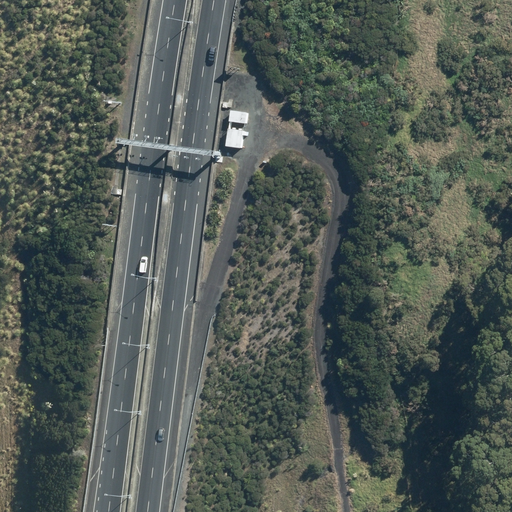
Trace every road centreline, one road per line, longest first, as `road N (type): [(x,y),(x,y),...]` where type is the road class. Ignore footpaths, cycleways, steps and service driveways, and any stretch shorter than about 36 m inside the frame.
road 1 (track): [(153,472),(256,166),(271,146),(307,150),(342,226),(324,381),(342,511)]
road 2 (motorway): [(108,511),(174,0)]
road 3 (motorway): [(210,0),(147,511)]
